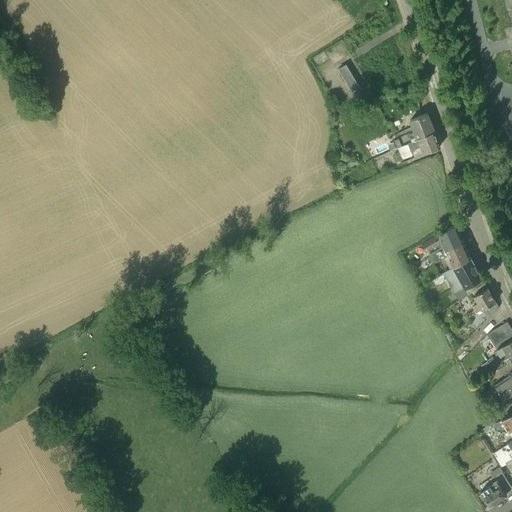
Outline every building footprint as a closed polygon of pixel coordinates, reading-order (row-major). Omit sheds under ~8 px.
[(346,64),(338,69),(351,91),(359,86),(346,64)] [(396,148),(408,143),(433,131),(434,131),(427,113),(426,113),(409,121),(413,132),(409,134),(408,133),(392,140),(396,148)] [(411,150),(420,146),(422,153),(440,147),(434,131),(434,132),(433,131),(408,143),(409,146),(400,149),(404,158),(413,154),(411,150)] [(357,163),(354,156),(344,160),(347,168),(357,163)] [(455,224),(438,234),(422,244),(427,254),(443,245),(446,251),(463,240),(455,224)] [(470,257),(469,255),(463,240),(446,251),(434,258),(436,263),(448,256),(453,267),(470,257)] [(470,257),(453,267),(429,281),(434,289),(446,281),(457,300),(470,292),(485,283),(470,257)] [(487,318),(491,316),(498,309),(498,305),(487,288),(485,283),(470,292),(477,304),(472,307),(476,313),(482,310),(487,318)] [(487,334),(494,346),(511,335),(511,329),(507,321),(487,334)] [(502,360),(508,357),(511,354),(511,338),(495,349),(502,360)] [(498,393),(511,382),(511,354),(508,357),(511,364),(511,374),(510,376),(509,375),(482,393),(486,400),(498,393)] [(484,371),(490,367),(497,363),(492,357),(487,360),(488,361),(487,361),(481,365),(484,371)] [(511,382),(498,393),(503,402),(511,396),(511,382)] [(511,412),(501,419),(511,435),(511,412)] [(503,464),(511,458),(511,450),(507,443),(492,453),(501,467),(504,465),(503,464)] [(511,458),(503,464),(504,465),(504,464),(510,473),(511,471),(511,458)] [(483,489),(480,491),(490,505),(506,495),(505,493),(511,488),(511,487),(501,471),(480,485),(483,489)]
